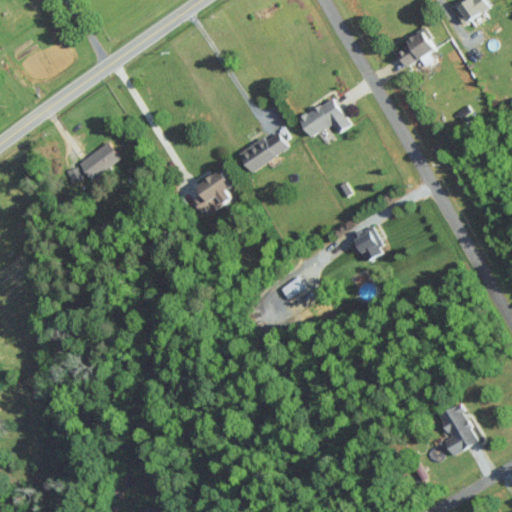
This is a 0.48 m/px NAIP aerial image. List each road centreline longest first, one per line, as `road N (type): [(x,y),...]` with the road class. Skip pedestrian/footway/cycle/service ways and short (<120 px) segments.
road 1 (residential): [(511,312),(323,0)]
road 2 (residential): [(0,137),(197,0)]
